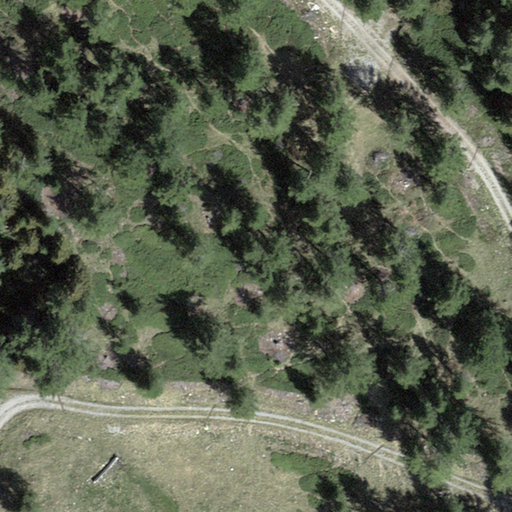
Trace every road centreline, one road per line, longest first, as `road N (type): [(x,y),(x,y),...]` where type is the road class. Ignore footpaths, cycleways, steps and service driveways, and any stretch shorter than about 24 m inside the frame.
road 1 (track): [(511,510),(334,442),(224,415),(30,406),(0,423)]
road 2 (track): [(325,0),(485,187),(511,235)]
